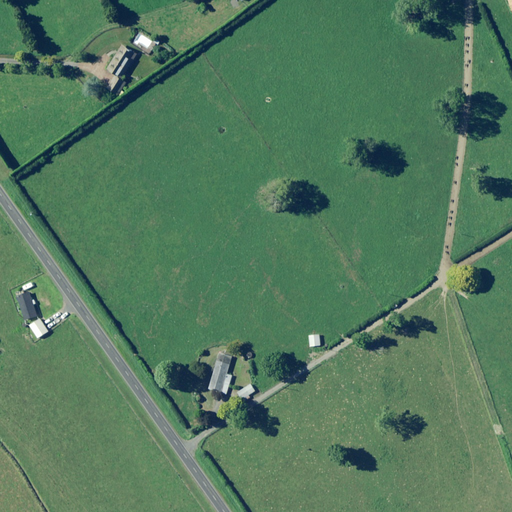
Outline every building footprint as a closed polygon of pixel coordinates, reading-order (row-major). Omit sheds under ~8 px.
[(139,55),(124,45),(108,70),(116,75),(108,88),(119,95),(130,78),(126,75),(139,55)] [(30,292),(18,296),(26,320),(38,316),(30,292)] [(50,332),(42,319),(31,326),(39,339),(50,332)] [(322,346),(321,335),(310,335),(311,347),(322,346)] [(233,360),(220,356),(209,389),(228,394),(233,376),(228,375),(233,360)] [(258,394),(252,384),(238,392),(244,402),(258,394)]
